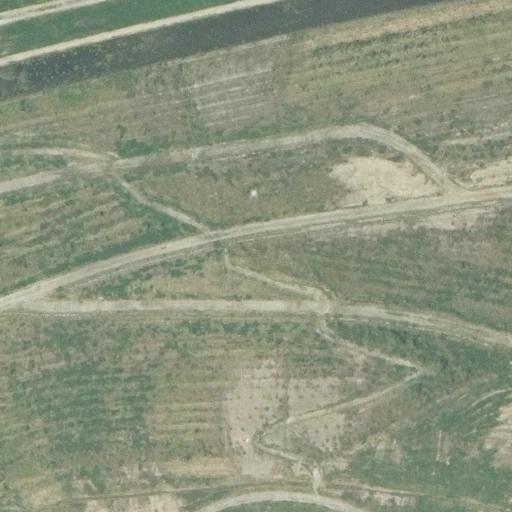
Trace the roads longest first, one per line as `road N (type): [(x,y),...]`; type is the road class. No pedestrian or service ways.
road 1 (track): [(511,196),(217,235),(137,253),(0,306)]
road 2 (track): [(17,300),(384,311),(511,344)]
road 3 (track): [(0,195),(110,166),(361,131),(393,141),(464,202)]
road 4 (track): [(351,511),(271,492),(202,511)]
